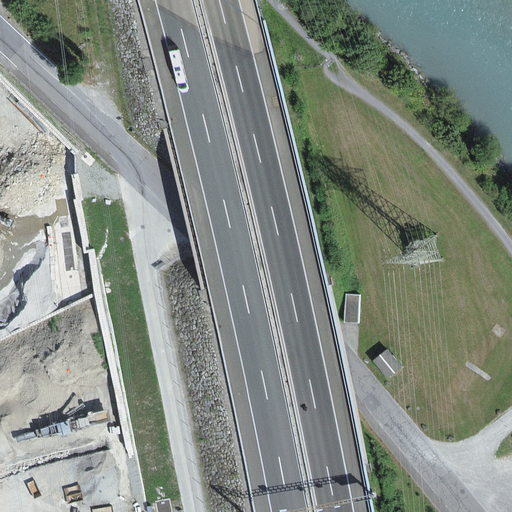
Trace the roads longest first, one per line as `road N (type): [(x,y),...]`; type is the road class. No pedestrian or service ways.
road 1 (tertiary): [(0,34),(353,375),(467,511)]
road 2 (motorway): [(336,511),(220,0)]
road 3 (motorway): [(173,0),(289,511)]
road 4 (track): [(511,247),(411,128),(336,72)]
